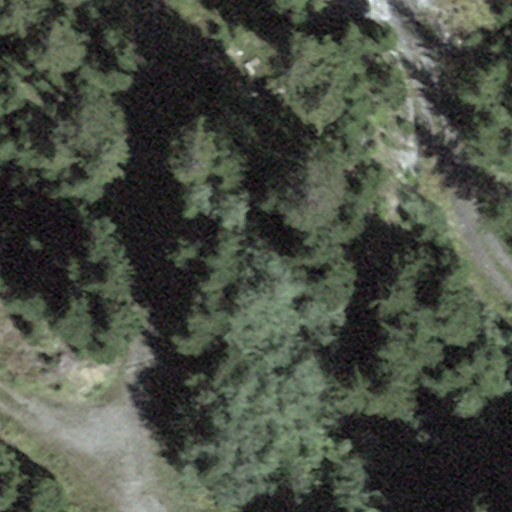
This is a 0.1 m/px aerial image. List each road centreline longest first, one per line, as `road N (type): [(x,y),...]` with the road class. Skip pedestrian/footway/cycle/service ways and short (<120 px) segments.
road 1 (track): [(151,0),(150,306),(144,380),(123,452),(53,423),(0,389)]
road 2 (track): [(511,280),(478,228),(440,137),(403,0)]
